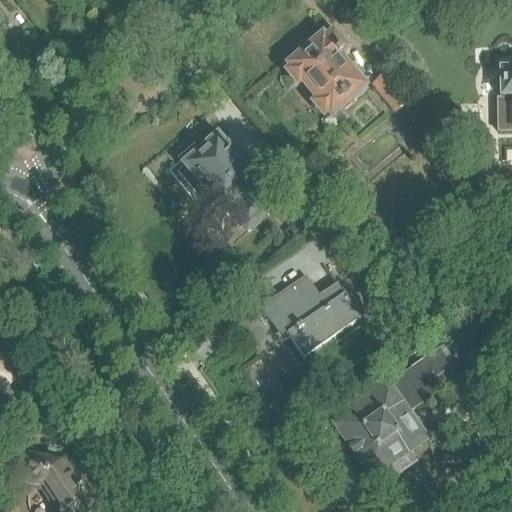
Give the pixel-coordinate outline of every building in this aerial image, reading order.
[(355,64),(347,71),(337,59),(346,52),(333,37),(324,44),(322,42),(317,47),(315,45),(312,47),(310,46),(309,45),(306,45),(303,45),(301,46),(300,49),(298,52),(299,56),(300,58),(297,60),(298,62),(291,68),(293,71),(289,74),(297,84),(301,81),(304,85),(302,86),(314,100),(316,99),(326,111),(323,114),(325,116),(328,113),(339,127),(348,120),(343,113),(365,95),(362,91),(363,90),(357,83),(366,76),(355,64)] [(511,72),(501,73),(502,100),(511,99),(511,72)] [(373,87),(419,141),(435,128),(389,74),(373,87)] [(256,174),(242,158),(243,157),(235,146),(229,151),(226,147),(225,148),(218,140),(219,139),(217,136),(214,139),(213,137),(211,139),(210,138),(198,148),(201,152),(187,164),(188,166),(186,168),(204,189),(199,193),(200,194),(193,200),(203,212),(210,207),(212,208),(216,204),(222,211),(228,207),(232,212),(231,214),(247,233),(269,215),(252,196),(250,197),(246,192),(255,185),(250,179),(256,174)] [(284,346),(290,342),(303,360),(359,321),(335,287),(318,299),(304,278),(258,310),(269,325),(270,324),(284,346)] [(450,371),(452,369),(464,362),(451,343),(440,351),(439,350),(332,425),(371,481),(372,480),(379,489),(395,478),(388,468),(409,453),(416,463),(434,451),(426,441),(427,440),(408,414),(445,388),(450,395),(461,387),(450,371)] [(0,393),(14,384),(0,363),(0,393)] [(16,466),(13,487),(41,492),(44,495),(42,497),(50,510),(53,508),(55,511),(86,511),(93,501),(66,461),(56,464),(26,460),(25,467),(16,466)]
